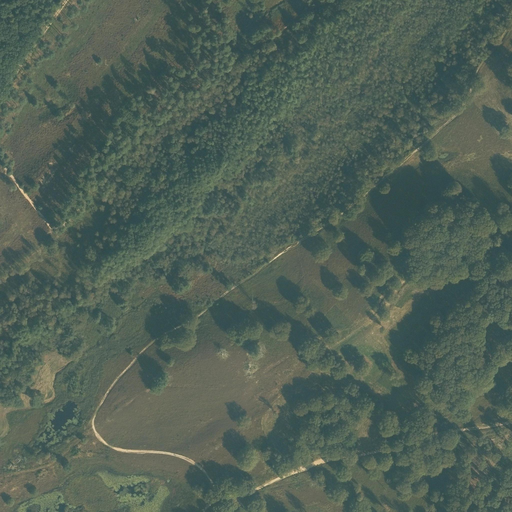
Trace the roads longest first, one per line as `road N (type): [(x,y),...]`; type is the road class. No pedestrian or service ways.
road 1 (track): [(0,155),(53,228),(84,201),(98,169),(160,115),(329,0)]
road 2 (track): [(234,495),(317,460),(511,424)]
